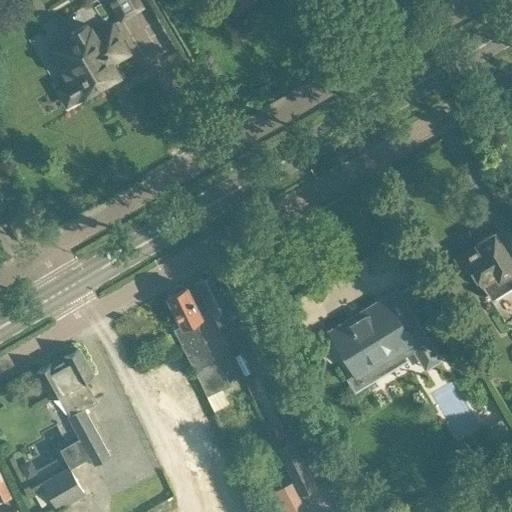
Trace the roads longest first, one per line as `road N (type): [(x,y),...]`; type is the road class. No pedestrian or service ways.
road 1 (secondary): [(65,290),(511,29)]
road 2 (residential): [(42,253),(477,0)]
road 3 (residential): [(82,321),(511,75)]
